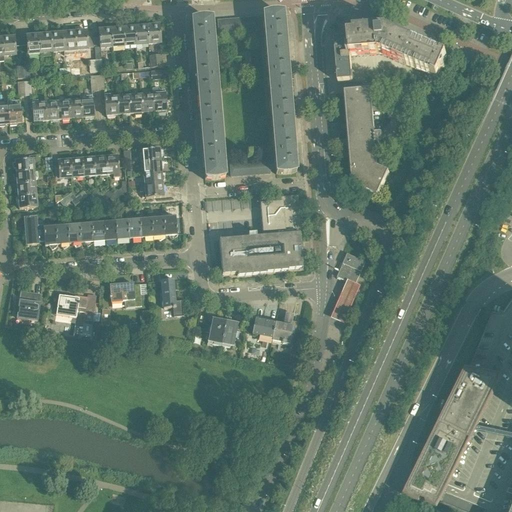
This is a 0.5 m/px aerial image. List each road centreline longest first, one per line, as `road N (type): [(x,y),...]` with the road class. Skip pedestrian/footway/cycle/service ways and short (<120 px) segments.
road 1 (primary): [(511,76),(316,511)]
road 2 (primary): [(336,511),(511,117)]
road 3 (primary): [(339,214),(373,225),(386,257),(287,511)]
road 4 (primary): [(367,511),(475,307),(511,280)]
road 5 (tertiary): [(253,511),(309,377),(327,287)]
road 6 (residential): [(1,242),(15,272),(198,257)]
road 7 (residential): [(187,130),(177,8),(263,4)]
road 8 (residential): [(0,146),(187,130)]
road 9 (residential): [(327,287),(211,296),(201,289),(198,257)]
road 10 (secondary): [(324,190),(313,46)]
road 11 (residential): [(0,18),(139,0)]
road 12 (residential): [(467,12),(457,39),(371,8),(373,0)]
road 13 (residential): [(198,257),(187,130)]
